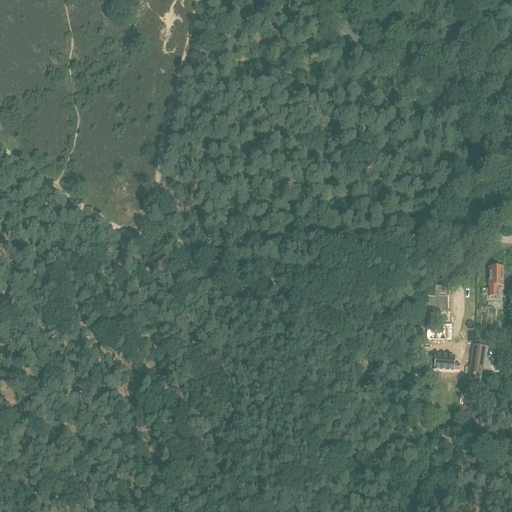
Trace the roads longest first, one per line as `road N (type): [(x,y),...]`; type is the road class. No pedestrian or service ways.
road 1 (track): [(0,149),(105,224),(152,247),(511,240)]
road 2 (unclassified): [(316,0),(369,49),(511,153)]
